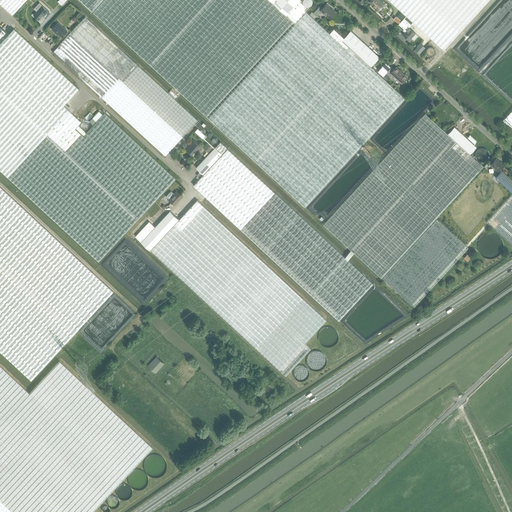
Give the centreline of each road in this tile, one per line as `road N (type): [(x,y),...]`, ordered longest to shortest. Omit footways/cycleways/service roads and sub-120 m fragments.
road 1 (primary): [(511,262),(138,511)]
road 2 (primary): [(148,511),(511,269)]
road 3 (unclassified): [(188,183),(0,9)]
road 4 (unclassified): [(511,155),(341,0)]
road 5 (unclassified): [(140,313),(0,183)]
